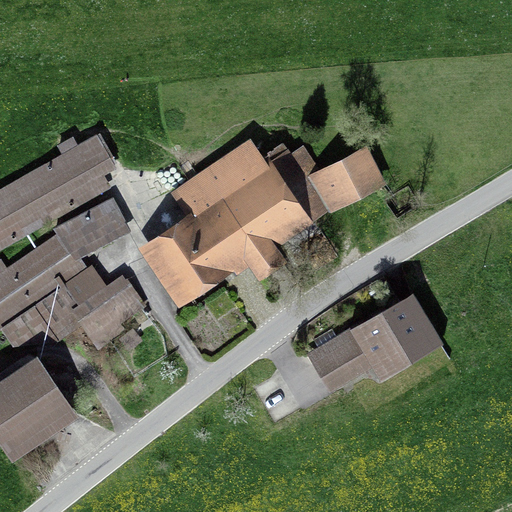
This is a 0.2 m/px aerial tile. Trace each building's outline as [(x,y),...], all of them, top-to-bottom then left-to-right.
[(0,189),(0,251),(109,189),(103,178),(117,168),(99,134),(0,189)] [(270,237),(320,207),(339,198),(324,167),(313,172),(302,148),(278,160),(262,142),(169,203),(184,225),(146,244),(136,250),(148,268),(175,301),(246,250),(262,271),(281,254),(270,237)] [(339,198),(378,180),(363,149),(324,167),(339,198)] [(116,199),(51,231),(56,236),(82,271),(115,263),(128,284),(148,268),(136,250),(146,244),(116,199)] [(0,259),(0,326),(3,324),(14,343),(59,337),(81,322),(77,316),(61,282),(82,271),(56,236),(8,269),(1,259),(0,259)] [(125,283),(77,316),(81,322),(95,342),(143,309),(125,283)] [(330,396),(374,371),(378,379),(443,341),(413,289),(347,326),(352,335),(309,359),(330,396)] [(42,358),(0,385),(0,445),(17,472),(87,426),(42,358)]
